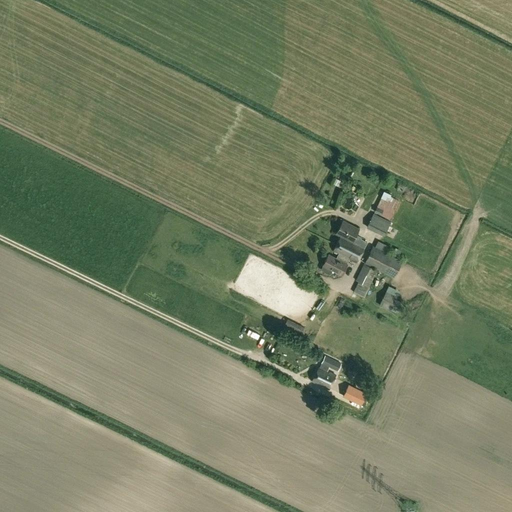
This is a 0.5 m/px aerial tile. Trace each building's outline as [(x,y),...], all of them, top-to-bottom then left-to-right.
[(339,184),(344,179),(339,173),(333,179),(339,184)] [(374,212),(390,219),(399,200),(383,193),(374,212)] [(366,227),(384,236),(391,221),(373,213),(366,227)] [(343,220),(336,234),(352,242),(359,229),(343,220)] [(391,221),(389,227),(399,231),(401,225),(391,221)] [(378,242),(389,247),(392,241),(381,237),(378,242)] [(338,241),(336,245),(359,256),(361,251),(338,241)] [(364,262),(394,277),(402,260),(373,245),(364,262)] [(323,266),(322,269),(322,271),(328,274),(331,273),(332,270),(342,275),(348,264),(347,263),(349,259),(357,263),(359,257),(335,246),(333,251),(338,254),(336,258),(328,254),(323,266)] [(355,280),(358,282),(353,292),(363,297),(365,293),(367,294),(370,287),(369,287),(377,270),(363,263),(355,280)] [(386,290),(379,305),(390,311),(398,296),(386,290)] [(309,334),(287,323),(283,331),(304,342),(309,334)] [(266,332),(261,342),(270,347),(275,336),(266,332)] [(337,371),(341,363),(325,355),(319,366),(312,381),(329,389),(336,374),(327,370),(329,367),(337,371)] [(343,380),(334,400),(343,404),(345,399),(364,408),(371,394),(343,380)]
